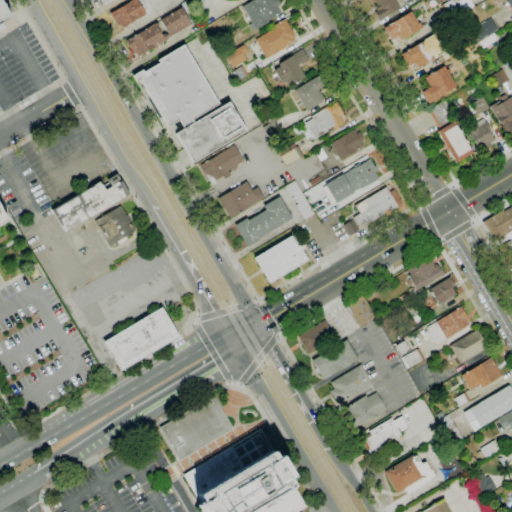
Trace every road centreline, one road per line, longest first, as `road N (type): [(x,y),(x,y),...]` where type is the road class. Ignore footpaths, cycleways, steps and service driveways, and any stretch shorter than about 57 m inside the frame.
road 1 (primary): [(259,326),(68,0)]
road 2 (residential): [(447,213),(321,0)]
road 3 (primary): [(28,0),(149,207)]
road 4 (secondary): [(259,326),(447,213)]
road 5 (secondary): [(240,356),(339,511)]
road 6 (primary): [(144,376),(10,454)]
road 7 (primary): [(149,207),(224,331)]
road 8 (secondary): [(333,448),(259,326)]
road 9 (residential): [(511,322),(447,213)]
